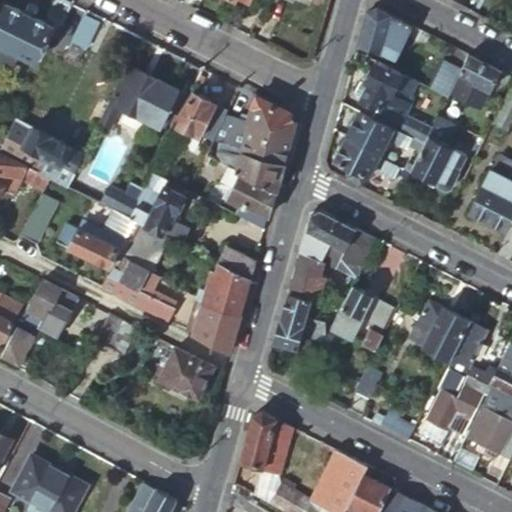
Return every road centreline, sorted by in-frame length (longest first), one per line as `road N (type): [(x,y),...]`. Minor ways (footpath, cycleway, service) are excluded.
road 1 (residential): [(507,511),(241,380)]
road 2 (residential): [(511,286),(300,178)]
road 3 (residential): [(208,493),(0,380)]
road 4 (residential): [(120,0),(321,101)]
road 5 (residential): [(300,178),(241,380)]
